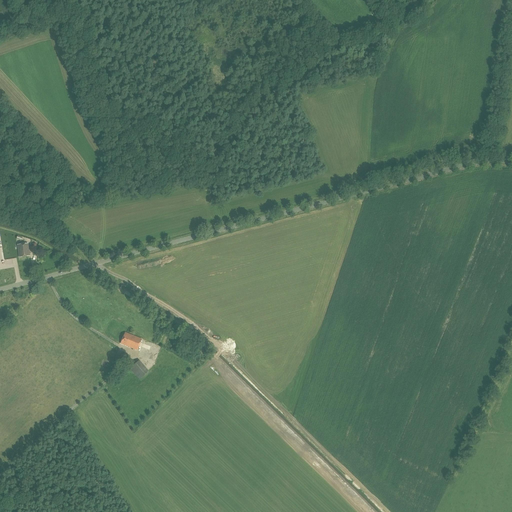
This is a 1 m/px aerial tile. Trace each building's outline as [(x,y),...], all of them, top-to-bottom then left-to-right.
[(19,257),(29,256),(28,243),(17,245),(19,257)] [(137,350),(141,339),(125,332),(120,344),(137,350)] [(128,367),(133,362),(125,353),(120,357),(128,367)] [(139,379),(148,371),(139,360),(130,368),(139,379)] [(120,376),(126,368),(122,366),(117,374),(120,376)]
